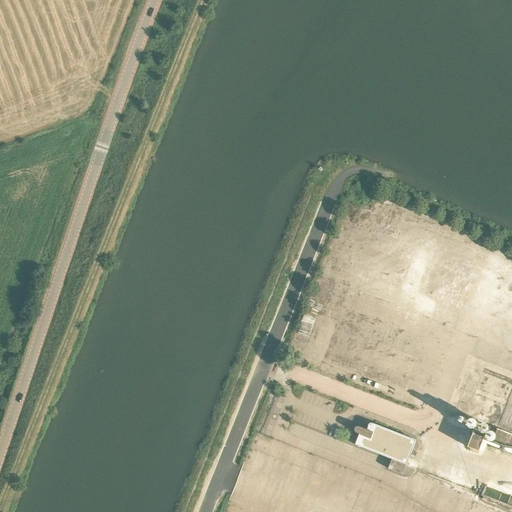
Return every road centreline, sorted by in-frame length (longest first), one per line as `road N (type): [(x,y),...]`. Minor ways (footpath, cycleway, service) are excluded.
road 1 (tertiary): [(0,451),(152,0)]
road 2 (unclassified): [(203,511),(338,176),(358,168),(394,176)]
road 3 (unknown): [(503,483),(448,456),(411,423),(453,341),(511,361)]
